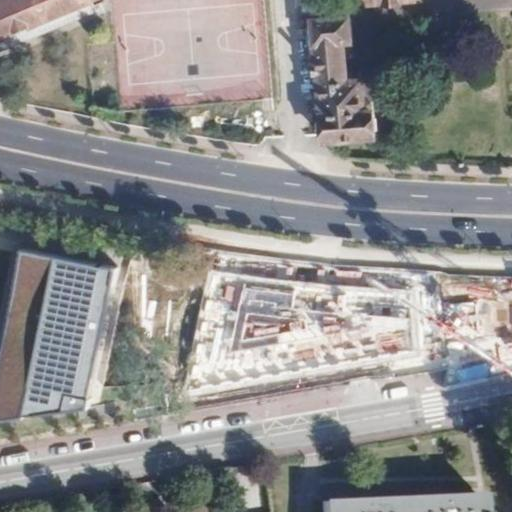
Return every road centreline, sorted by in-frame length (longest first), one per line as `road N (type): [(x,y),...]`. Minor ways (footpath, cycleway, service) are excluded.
road 1 (tertiary): [(0,481),(511,392)]
road 2 (primary): [(0,164),(305,221),(511,236)]
road 3 (primary): [(511,200),(302,187),(0,130)]
